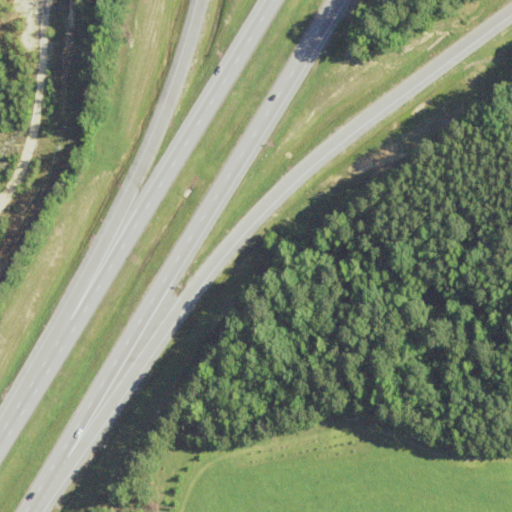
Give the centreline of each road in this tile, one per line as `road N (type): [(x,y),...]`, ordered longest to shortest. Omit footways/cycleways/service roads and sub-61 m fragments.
road 1 (motorway): [(42,483),(269,200),(357,122),(511,8)]
road 2 (motorway): [(42,483),(335,0)]
road 3 (motorway): [(273,0),(0,445)]
road 4 (motorway): [(200,0),(155,137),(58,352)]
